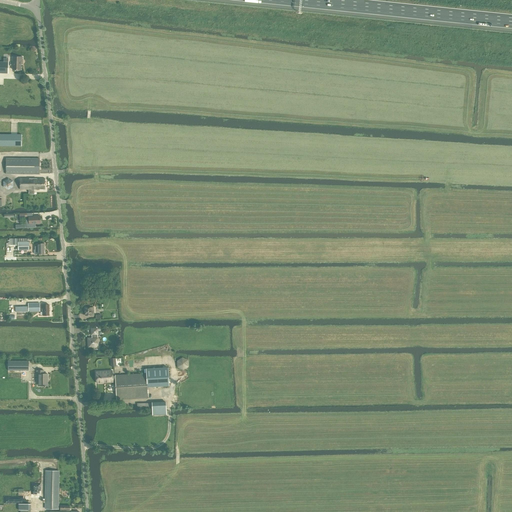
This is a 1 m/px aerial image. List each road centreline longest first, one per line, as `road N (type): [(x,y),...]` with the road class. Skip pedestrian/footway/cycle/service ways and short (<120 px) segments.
road 1 (tertiary): [(87,511),(37,7)]
road 2 (track): [(95,170),(125,271),(244,316),(244,415),(189,423),(177,445)]
road 3 (motorway): [(298,0),(511,21)]
road 4 (track): [(168,397),(168,431),(154,447),(82,446)]
